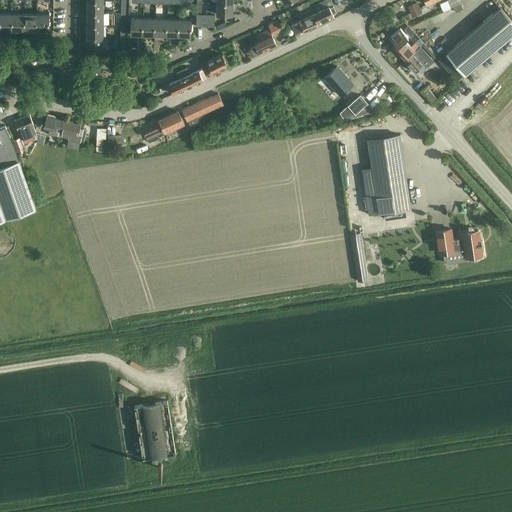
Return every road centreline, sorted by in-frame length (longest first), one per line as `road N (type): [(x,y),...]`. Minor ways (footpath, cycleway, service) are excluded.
road 1 (tertiary): [(25,97),(135,114),(350,16)]
road 2 (unclassified): [(511,205),(350,16)]
road 3 (residential): [(71,68),(152,71),(258,20),(258,0)]
